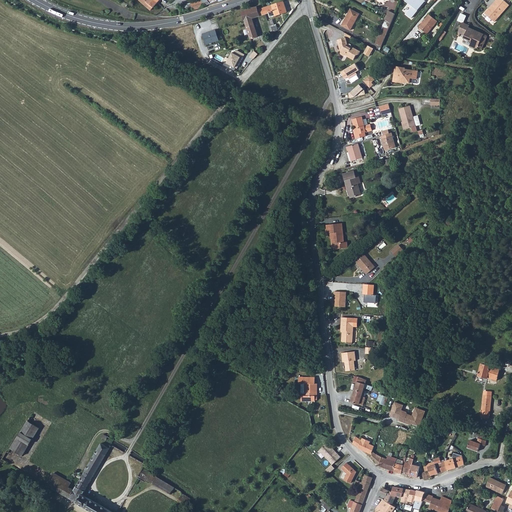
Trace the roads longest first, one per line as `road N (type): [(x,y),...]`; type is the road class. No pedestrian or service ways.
road 1 (track): [(8,0),(115,41),(225,103),(62,300),(36,322),(0,334)]
road 2 (residential): [(308,6),(337,117),(310,205),(333,412),(346,446),(379,474)]
road 3 (secondary): [(246,0),(143,26),(83,20),(34,0)]
road 4 (residential): [(379,474),(425,483),(489,462),(511,465)]
road 5 (unclassified): [(308,6),(225,103)]
